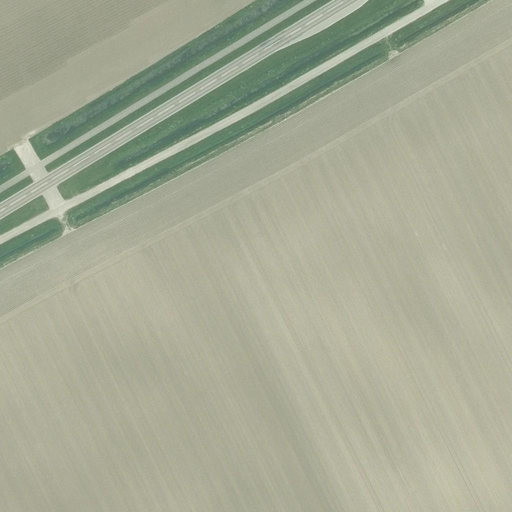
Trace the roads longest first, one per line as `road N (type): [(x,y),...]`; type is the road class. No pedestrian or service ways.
road 1 (unclassified): [(0,240),(442,0)]
road 2 (secondary): [(0,211),(346,0)]
